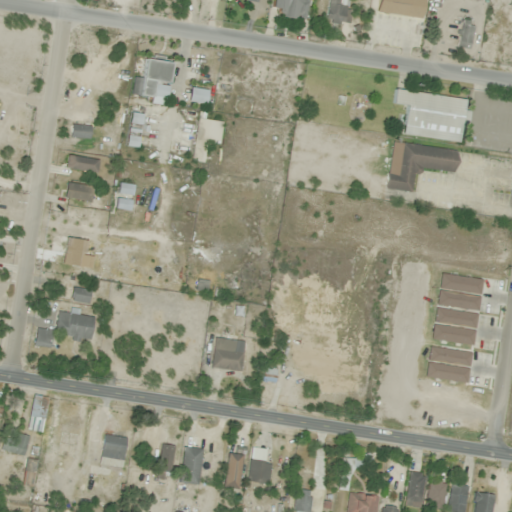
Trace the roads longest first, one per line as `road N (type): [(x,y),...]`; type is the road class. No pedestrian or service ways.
road 1 (residential): [(511,81),(0,2)]
road 2 (tertiary): [(511,453),(0,375)]
road 3 (residential): [(10,377),(62,13)]
